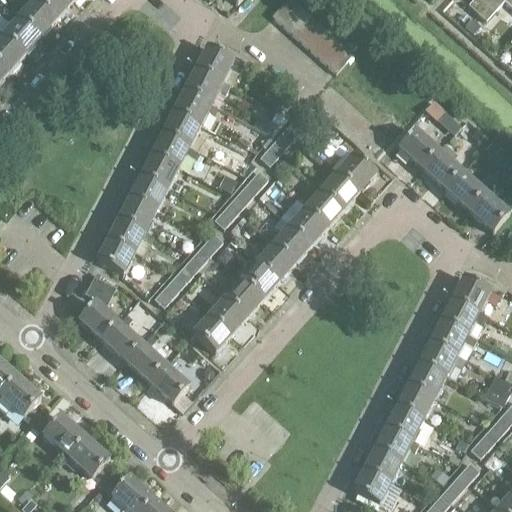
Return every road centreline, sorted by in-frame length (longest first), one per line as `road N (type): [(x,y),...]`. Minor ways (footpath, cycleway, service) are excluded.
road 1 (residential): [(321,511),(452,246),(407,211),(164,459)]
road 2 (residential): [(37,344),(175,70),(195,19),(183,0)]
road 3 (residential): [(123,0),(0,135)]
road 4 (residential): [(164,459),(37,344)]
